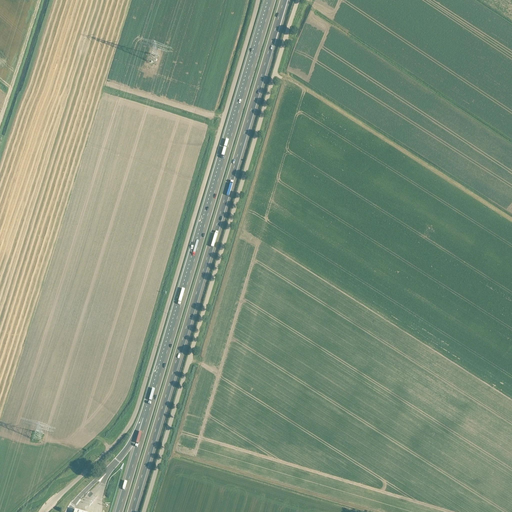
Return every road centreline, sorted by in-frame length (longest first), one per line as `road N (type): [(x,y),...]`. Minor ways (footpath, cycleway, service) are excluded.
road 1 (unclassified): [(41,511),(122,435),(137,409),(258,0)]
road 2 (unclassified): [(144,511),(298,0)]
road 3 (motorway): [(130,511),(283,0)]
road 4 (motorway): [(271,0),(146,418)]
road 5 (track): [(0,116),(38,0)]
